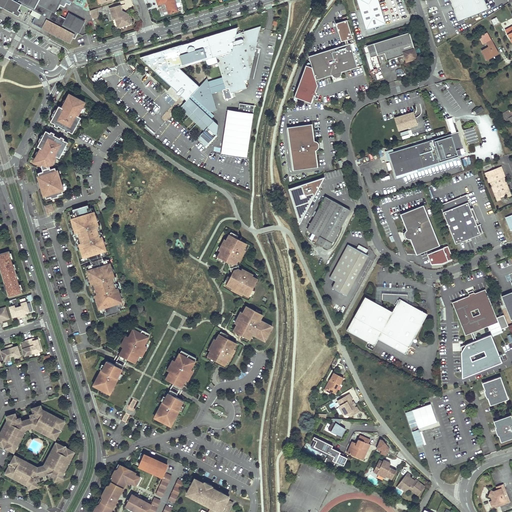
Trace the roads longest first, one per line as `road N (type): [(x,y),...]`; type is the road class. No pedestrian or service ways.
road 1 (residential): [(511,245),(429,275),(388,255),(374,236),(344,124),(356,104),(430,71),(415,0)]
road 2 (residential): [(97,462),(17,155)]
road 3 (residential): [(97,462),(192,427),(216,389),(253,374),(260,355)]
road 4 (residential): [(48,321),(85,451),(62,511)]
road 5 (residential): [(344,351),(368,403),(408,456),(435,482),(463,491)]
road 6 (residential): [(0,179),(48,321)]
